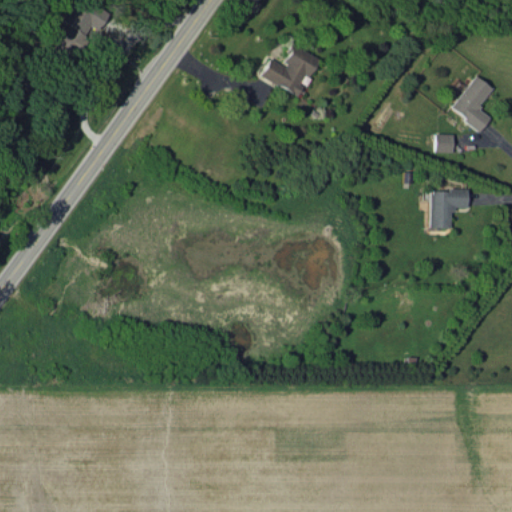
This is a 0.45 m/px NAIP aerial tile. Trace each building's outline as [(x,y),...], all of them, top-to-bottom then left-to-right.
[(66,0),(55,21),(61,24),(50,43),(73,55),(98,9),(82,0),(66,0)] [(256,74),(293,94),(299,82),(301,83),(315,56),(288,43),(277,62),(265,56),(256,74)] [(447,107),(476,129),(486,116),(474,107),(489,87),(472,74),(447,107)] [(450,133),(432,132),(432,150),(449,151),(450,133)] [(464,189),(427,188),(426,226),(448,227),(448,205),(463,206),(464,189)]
